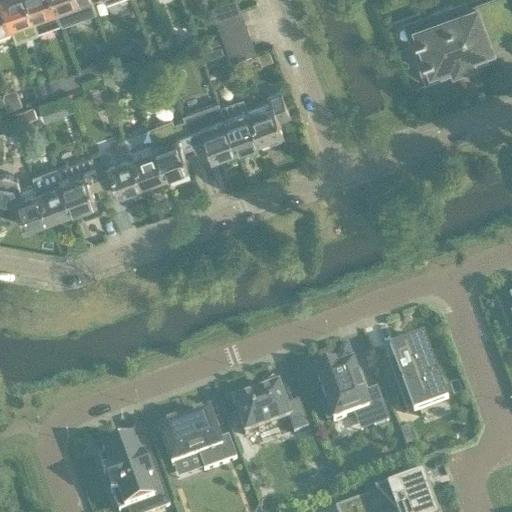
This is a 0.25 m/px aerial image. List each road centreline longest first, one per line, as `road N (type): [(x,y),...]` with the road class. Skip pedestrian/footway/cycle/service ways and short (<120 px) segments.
road 1 (residential): [(70,511),(47,449),(51,424),(448,280)]
road 2 (residential): [(0,263),(82,269),(340,171)]
road 3 (residential): [(340,171),(278,0)]
road 4 (residential): [(340,171),(511,111)]
road 5 (residential): [(510,449),(448,280)]
